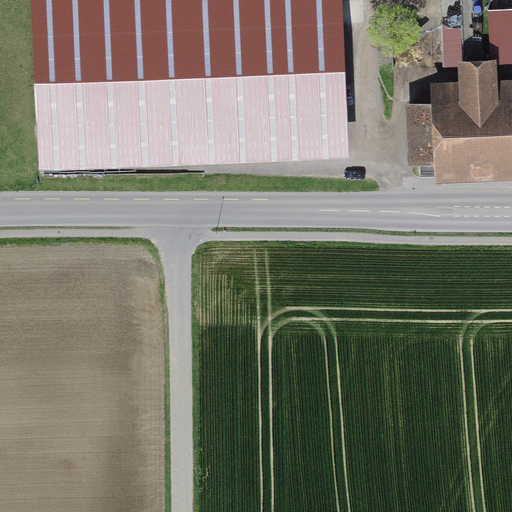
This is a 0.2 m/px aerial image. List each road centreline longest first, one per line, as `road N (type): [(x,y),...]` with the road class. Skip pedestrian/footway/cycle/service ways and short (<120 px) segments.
road 1 (tertiary): [(511,212),(177,212)]
road 2 (unclassified): [(177,212),(181,511)]
road 3 (tertiary): [(177,212),(0,213)]
